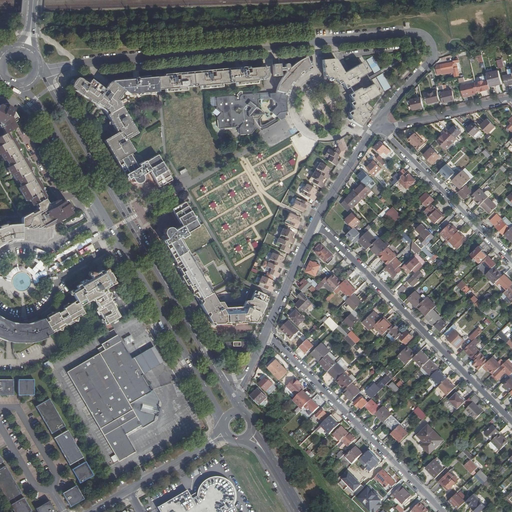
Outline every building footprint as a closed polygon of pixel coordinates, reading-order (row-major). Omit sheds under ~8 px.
[(381,69),(372,55),(367,59),(375,73),(381,69)] [(277,87),(276,91),(287,94),(289,90),(291,85),(293,81),(296,78),(300,75),(303,72),(307,69),(311,67),(306,57),(301,59),(297,61),(293,64),(289,68),(289,64),(288,63),(287,63),(286,63),(285,64),(285,65),(284,66),(285,67),(283,67),(284,71),(285,71),(285,72),(283,75),(280,79),(279,83),(277,87)] [(336,58),(322,59),(324,79),(327,79),(331,80),(334,81),(337,83),(340,85),(343,87),(344,86),(346,89),(353,85),(351,82),(353,82),(354,83),(356,82),(357,81),(357,80),(356,79),(367,73),(361,62),(344,72),(336,58)] [(442,70),(453,67),(452,64),(452,62),(444,63),(444,65),(441,65),(437,65),(438,72),(442,71),(442,70)] [(280,75),(279,64),(272,64),(273,76),(280,75)] [(163,76),(156,77),(157,88),(161,87),(165,87),(165,92),(187,90),(186,84),(190,84),(197,84),(200,83),(201,89),(222,87),(222,81),(225,81),(232,80),(236,80),(236,85),(257,83),(257,78),(260,77),(264,77),(264,78),(265,77),(266,75),(266,74),(266,66),(248,68),(248,66),(223,68),(223,70),(214,71),(213,69),(188,72),(188,74),(178,75),(178,73),(163,74),(163,76)] [(505,85),(511,83),(511,70),(511,68),(507,69),(508,74),(503,75),(505,85)] [(392,86),(383,72),(376,75),(386,90),(392,86)] [(130,94),(158,92),(158,90),(157,88),(156,77),(149,78),(146,78),(141,78),(137,79),(136,78),(135,77),(134,79),(125,80),(125,79),(122,79),(122,80),(112,81),(111,82),(123,92),(125,93),(126,94),(128,94),(130,94)] [(491,92),(503,89),(501,77),(488,80),(491,89),(491,92)] [(104,141),(116,162),(130,153),(132,152),(125,139),(135,133),(117,101),(123,92),(111,82),(110,84),(108,83),(104,89),(90,80),(87,84),(80,79),(77,79),(74,79),(73,81),(72,84),(72,86),(74,88),(76,90),(90,101),(104,111),(110,122),(111,121),(113,124),(112,125),(117,133),(104,141)] [(475,83),(477,91),(479,91),(480,92),(491,89),(488,80),(475,83)] [(350,97),(349,97),(349,98),(350,102),(350,106),(349,110),(348,114),(346,118),(361,127),(371,112),(368,108),(367,109),(364,103),(380,93),(374,83),(363,90),(362,89),(361,89),(359,90),(359,91),(357,92),(356,90),(349,94),(350,97)] [(471,95),(477,93),(477,91),(475,83),(461,86),(464,97),(471,96),(471,95)] [(442,84),(437,85),(437,89),(440,100),(441,102),(442,102),(442,103),(455,100),(453,89),(444,91),(442,84)] [(427,103),(440,100),(437,89),(425,92),(427,103)] [(286,98),(287,94),(276,91),(258,92),(240,95),(238,97),(238,100),(235,100),(235,97),(232,95),(224,96),(224,97),(223,96),(215,97),(214,98),(214,107),(213,108),(214,110),(218,113),(214,118),(214,120),(215,121),(216,130),(218,131),(225,130),(226,129),(227,130),(234,129),(235,128),(237,129),(237,135),(239,136),(249,135),(254,130),(251,127),(253,126),(252,119),(254,117),(257,119),(259,117),(260,117),(261,116),(262,115),(262,114),(262,113),(258,109),(257,101),(269,100),(271,101),(272,110),(270,112),(280,120),(288,116),(287,112),(286,109),(286,106),(286,102),(286,98)] [(413,110),(424,107),(421,96),(411,99),(413,110)] [(0,126),(4,134),(0,136),(0,154),(4,161),(5,160),(8,164),(8,165),(8,167),(6,168),(10,175),(11,174),(15,180),(17,180),(19,184),(19,185),(20,186),(18,188),(26,201),(27,200),(29,202),(30,202),(32,206),(34,205),(35,205),(37,207),(35,208),(36,209),(37,211),(31,214),(30,213),(23,217),(24,218),(21,220),(21,228),(24,228),(24,227),(25,227),(29,226),(30,228),(33,226),(34,228),(38,226),(39,228),(42,226),(43,228),(53,222),(54,224),(71,214),(69,210),(71,209),(66,201),(64,201),(60,203),(58,200),(53,202),(51,202),(48,204),(47,203),(44,199),(45,198),(44,197),(45,196),(43,193),(44,191),(43,191),(42,191),(41,190),(42,187),(38,182),(39,180),(38,179),(35,178),(35,177),(34,176),(31,171),(29,172),(29,171),(30,167),(27,162),(27,160),(26,159),(23,158),(24,156),(22,156),(19,152),(18,152),(17,151),(18,147),(15,142),(16,140),(15,139),(12,139),(12,137),(11,137),(8,132),(15,127),(13,123),(15,121),(15,120),(14,119),(16,118),(13,113),(12,112),(13,109),(4,104),(2,104),(2,106),(0,105),(0,126)] [(488,119),(481,127),(484,129),(489,134),(496,127),(488,119)] [(481,127),(476,121),(466,130),(475,138),(484,129),(481,127)] [(455,125),(449,131),(455,138),(461,132),(455,125)] [(446,151),(457,140),(455,138),(449,131),(447,130),(444,133),(445,134),(437,142),(446,151)] [(426,144),(415,134),(409,140),(413,144),(413,143),(415,145),(414,146),(419,150),(426,144)] [(338,147),(334,153),(338,155),(341,157),(344,153),(343,152),(344,149),(347,148),(343,138),(340,140),(336,141),(338,147)] [(382,155),(381,156),(388,163),(389,163),(386,160),(390,156),(388,155),(391,152),(381,142),(379,144),(378,143),(376,145),(377,146),(376,147),(382,155)] [(382,155),(376,147),(374,149),(381,156),(382,155)] [(440,157),(432,148),(424,155),(433,164),(440,157)] [(329,159),(327,161),(336,166),(338,162),(335,160),(338,155),(334,153),(329,149),(325,156),(329,159)] [(483,152),(488,158),(491,155),(486,149),(483,152)] [(132,157),(130,153),(116,162),(127,180),(129,178),(130,178),(133,182),(138,183),(140,182),(141,178),(140,176),(140,175),(148,171),(159,188),(171,180),(157,156),(144,163),(141,157),(135,156),(132,157)] [(385,167),(388,163),(381,156),(377,159),(385,167)] [(383,168),(376,160),(367,168),(371,172),(369,173),(374,179),(380,174),(379,172),(383,168)] [(320,163),(314,172),(324,178),(327,180),(330,176),(326,173),(329,169),(320,163)] [(451,182),(459,174),(448,163),(440,171),(451,182)] [(308,180),(321,189),(324,184),(321,182),(324,178),(314,172),(308,180)] [(417,181),(408,172),(403,178),(400,181),(408,189),(417,181)] [(451,183),(459,192),(469,182),(461,173),(451,183)] [(450,184),(458,193),(459,192),(451,183),(450,184)] [(301,193),(313,201),(316,197),(313,195),(315,191),(306,184),(301,193)] [(364,201),(373,192),(365,184),(360,189),(358,188),(355,191),(363,199),(364,201)] [(473,192),(467,186),(460,194),(465,200),(473,192)] [(472,197),(481,206),(482,205),(489,198),(480,188),(472,197)] [(394,193),(391,190),(381,200),(384,203),(394,193)] [(355,191),(345,201),(352,207),(353,209),(360,202),(363,199),(355,191)] [(428,193),(421,199),(428,206),(435,200),(428,193)] [(487,209),(491,213),(498,207),(489,198),(482,205),(486,210),(487,209)] [(304,207),(306,208),(308,204),(302,201),(297,199),(292,207),(303,212),(304,209),(303,209),(304,207)] [(347,211),(352,207),(345,201),(345,200),(341,204),(347,211)] [(184,202),(171,209),(181,226),(173,231),(172,230),(170,230),(169,229),(167,229),(166,230),(165,231),(164,232),(164,234),(164,235),(166,239),(164,240),(163,241),(173,259),(186,251),(187,251),(181,239),(187,236),(186,234),(199,226),(184,202)] [(437,210),(431,205),(426,210),(431,216),(430,217),(436,224),(439,221),(443,217),(437,210)] [(402,216),(393,207),(391,210),(386,214),(395,222),(398,220),(402,216)] [(445,217),(437,209),(437,210),(443,217),(439,221),(439,222),(445,217)] [(360,221),(363,218),(355,211),(353,213),(353,214),(347,220),(354,228),(355,227),(361,222),(360,221)] [(298,221),(299,221),(301,218),(289,213),(285,224),(290,226),(291,224),(298,228),(300,223),(297,222),(298,221)] [(491,221),(496,226),(503,219),(499,214),(491,221)] [(379,216),(370,225),(372,228),(382,218),(379,216)] [(511,222),(506,217),(503,219),(496,226),(504,235),(511,228),(511,229),(511,227),(511,222)] [(23,237),(24,228),(21,228),(21,220),(21,219),(21,224),(16,224),(11,225),(6,225),(6,224),(0,226),(0,245),(1,245),(5,243),(10,241),(14,240),(15,240),(19,240),(23,240),(23,237)] [(426,246),(435,237),(422,224),(417,229),(423,236),(419,239),(426,246)] [(442,232),(449,240),(458,232),(459,231),(456,228),(455,229),(453,227),(450,224),(442,232)] [(355,227),(354,228),(347,235),(355,243),(364,236),(355,227)] [(283,229),(279,238),(290,242),(293,244),(294,240),(291,239),(293,234),(283,229)] [(359,241),(368,250),(370,247),(377,241),(368,232),(367,233),(359,241)] [(400,236),(406,242),(407,240),(410,242),(412,240),(404,232),(400,236)] [(461,235),(458,232),(449,240),(458,249),(468,240),(464,236),(463,238),(461,235)] [(287,247),(290,242),(279,238),(275,245),(280,247),(280,249),(289,253),(291,249),(287,247)] [(370,247),(379,256),(386,249),(387,249),(384,245),(385,244),(379,238),(377,241),(370,247)] [(476,246),(471,241),(468,244),(473,249),(476,246)] [(316,250),(314,251),(325,263),(326,262),(327,263),(329,263),(333,259),(333,257),(331,256),(333,255),(322,244),(321,245),(320,243),(314,248),(316,250)] [(477,260),(480,263),(482,262),(488,255),(483,250),(484,249),(480,245),(471,254),(475,258),(473,260),(475,262),(477,260)] [(424,247),(422,250),(431,259),(433,256),(424,247)] [(395,258),(386,249),(379,256),(378,257),(387,266),(395,258)] [(188,255),(186,251),(173,259),(182,275),(184,278),(182,279),(185,284),(186,283),(188,285),(197,301),(211,293),(209,290),(210,289),(206,282),(205,282),(201,276),(202,275),(198,268),(197,268),(193,262),(194,261),(190,254),(188,255)] [(272,253),(268,262),(279,267),(282,268),(284,264),(281,262),(283,257),(272,253)] [(483,263),(482,262),(480,263),(478,266),(486,275),(494,267),(497,265),(489,257),(483,263)] [(402,264),(396,258),(395,258),(387,266),(386,268),(396,277),(402,271),(398,267),(402,264)] [(423,266),(416,258),(407,266),(412,271),(413,270),(416,273),(423,266)] [(269,274),(278,278),(280,273),(277,272),(279,267),(268,262),(265,269),(270,272),(269,274)] [(320,267),(311,263),(307,272),(316,276),(320,267)] [(423,266),(416,273),(408,281),(413,286),(424,276),(421,272),(425,268),(423,266)] [(503,276),(494,267),(486,275),(495,284),(496,283),(503,276)] [(48,320),(45,322),(52,333),(58,329),(58,331),(61,332),(62,330),(62,327),(73,321),(77,322),(78,319),(77,317),(83,313),(80,307),(94,298),(95,300),(95,301),(98,307),(97,308),(97,309),(109,299),(108,297),(109,295),(107,293),(107,292),(105,291),(106,286),(109,285),(111,285),(114,284),(112,281),(113,280),(109,274),(102,278),(103,276),(102,275),(101,275),(98,275),(98,276),(97,277),(97,275),(92,277),(93,279),(89,282),(86,281),(84,283),(84,284),(78,287),(79,290),(72,294),(76,301),(70,305),(70,304),(68,304),(66,305),(65,307),(65,308),(63,309),(64,311),(58,314),(57,313),(50,316),(47,318),(48,320)] [(343,283),(335,274),(331,278),(329,280),(326,278),(323,281),(325,284),(327,282),(335,290),(339,286),(343,283)] [(507,277),(504,275),(503,276),(496,283),(498,286),(501,283),(507,290),(511,285),(511,281),(507,277)] [(270,285),(273,281),(262,276),(258,286),(271,292),(274,287),(270,285)] [(304,292),(312,284),(306,278),(300,283),(303,286),(300,288),(304,292)] [(342,289),(350,298),(354,293),(357,290),(349,282),(350,281),(347,279),(343,283),(339,286),(342,289)] [(470,291),(461,282),(457,286),(466,295),(470,291)] [(315,294),(318,291),(315,288),(313,286),(310,289),(315,294)] [(257,319),(259,319),(262,313),(260,311),(261,309),(263,310),(269,296),(255,290),(251,300),(248,306),(243,307),(226,308),(223,306),(220,308),(218,306),(219,303),(216,303),(211,293),(197,301),(205,314),(207,313),(209,315),(210,317),(208,320),(210,323),(213,323),(214,326),(220,325),(221,324),(222,324),(223,323),(227,322),(228,321),(231,321),(232,320),(232,319),(233,318),(234,318),(235,318),(236,319),(237,320),(237,321),(241,320),(242,321),(246,321),(247,322),(249,321),(250,322),(256,322),(257,319)] [(425,300),(415,291),(408,298),(417,308),(417,307),(425,300)] [(329,301),(336,294),(333,292),(327,299),(329,301)] [(301,299),(295,305),(303,312),(313,303),(303,293),(299,297),(301,299)] [(346,301),(355,310),(363,302),(354,293),(350,298),(346,301)] [(478,300),(473,294),(470,297),(475,303),(478,300)] [(436,307),(427,298),(425,300),(417,307),(421,311),(421,310),(427,316),(433,310),(436,307)] [(103,321),(105,325),(109,322),(119,317),(109,299),(97,309),(104,321),(103,321)] [(382,302),(375,308),(378,311),(384,304),(382,302)] [(492,310),(490,307),(488,309),(484,313),(487,315),(492,310)] [(305,319),(297,310),(291,317),(299,325),(305,319)] [(425,317),(434,326),(435,325),(442,319),(433,310),(427,316),(425,317)] [(375,312),(367,319),(373,326),(381,319),(375,312)] [(355,317),(351,314),(345,320),(351,327),(358,320),(355,317)] [(327,322),(335,330),(339,326),(331,316),(328,319),(330,320),(327,322)] [(387,320),(384,317),(375,326),(380,330),(384,335),(388,331),(391,327),(386,321),(387,320)] [(48,335),(52,333),(45,322),(43,319),(39,321),(35,322),(30,324),(25,324),(21,325),(16,324),(12,324),(8,322),(4,321),(1,319),(0,318),(0,339),(2,340),(8,342),(14,343),(19,343),(24,343),(29,343),(34,342),(38,341),(43,339),(46,338),(45,336),(48,335)] [(448,325),(442,319),(435,325),(441,332),(448,325)] [(113,329),(109,322),(105,325),(104,325),(108,332),(113,329)] [(287,323),(281,329),(285,334),(289,330),(288,329),(290,326),(287,323)] [(388,331),(397,340),(403,334),(397,328),(399,327),(395,323),(391,327),(388,331)] [(313,333),(319,327),(316,325),(310,331),(313,333)] [(454,325),(446,333),(449,336),(448,338),(458,348),(466,341),(455,330),(457,328),(454,325)] [(470,338),(473,342),(477,338),(481,333),(478,330),(470,338)] [(298,348),(307,339),(300,331),(298,333),(299,334),(290,343),(295,349),(297,347),(298,348)] [(407,331),(400,338),(407,344),(413,337),(407,331)] [(506,335),(502,331),(498,334),(504,339),(507,336),(506,335)] [(123,339),(127,344),(134,340),(131,334),(123,339)] [(346,337),(355,346),(357,344),(352,338),(348,334),(346,337)] [(67,372),(119,462),(135,452),(125,435),(141,426),(142,428),(153,421),(155,415),(157,408),(158,402),(152,391),(150,392),(141,376),(143,375),(133,359),(133,358),(131,359),(117,336),(101,345),(104,350),(67,372)] [(511,340),(507,336),(504,339),(502,341),(506,344),(508,342),(511,340)] [(464,350),(473,359),(480,352),(475,347),(481,342),(477,338),(473,342),(464,350)] [(314,346),(307,339),(300,347),(306,354),(314,346)] [(397,345),(403,352),(406,348),(400,342),(397,345)] [(318,357),(321,361),(327,354),(330,352),(321,343),(312,352),(316,355),(318,354),(319,356),(318,357)] [(146,352),(133,359),(143,375),(155,368),(163,363),(154,347),(146,352)] [(403,352),(399,356),(407,365),(414,358),(416,356),(407,347),(406,348),(403,352)] [(414,358),(423,368),(430,360),(421,351),(416,356),(414,358)] [(483,354),(480,352),(473,359),(476,361),(473,364),(480,370),(483,367),(488,362),(482,355),(483,354)] [(321,361),(329,370),(330,370),(336,364),(327,354),(321,361)] [(488,362),(483,367),(486,370),(488,368),(490,370),(494,374),(502,366),(493,357),(489,361),(488,362)] [(266,365),(269,368),(276,361),(274,359),(266,365)] [(288,371),(277,360),(276,361),(269,368),(280,379),(288,371)] [(429,379),(431,377),(439,369),(431,360),(430,360),(423,368),(421,370),(429,379)] [(506,373),(509,376),(511,373),(511,363),(511,362),(510,363),(508,360),(502,366),(494,374),(493,375),(498,380),(506,373)] [(319,362),(328,371),(329,371),(329,370),(321,361),(319,362)] [(334,376),(337,380),(345,372),(346,371),(338,362),(336,364),(330,370),(335,375),(334,376)] [(440,386),(447,379),(444,376),(442,373),(442,372),(439,369),(431,377),(440,386)] [(356,379),(347,371),(346,371),(345,372),(354,381),(356,379)] [(354,381),(345,372),(337,380),(340,384),(346,389),(352,383),(354,381)] [(289,373),(282,380),(287,385),(294,378),(289,373)] [(370,394),(374,397),(391,380),(386,375),(383,377),(385,379),(378,386),(376,384),(367,392),(369,395),(370,394)] [(266,377),(259,384),(266,391),(273,385),(266,377)] [(303,391),(305,389),(300,384),(299,382),(296,378),(287,386),(296,395),(297,397),(303,391)] [(13,379),(0,379),(0,395),(13,395),(13,379)] [(33,379),(18,379),(17,395),(33,395),(33,379)] [(440,386),(439,387),(448,396),(456,388),(453,385),(452,386),(450,384),(451,383),(447,379),(440,386)] [(400,388),(393,382),(390,385),(396,392),(400,388)] [(344,392),(353,400),(361,392),(352,383),(346,389),(344,391),(344,392)] [(258,389),(250,396),(260,406),(267,398),(258,389)] [(310,398),(303,391),(297,397),(294,400),(297,403),(298,402),(302,405),(304,407),(312,400),(310,398)] [(464,403),(466,401),(463,398),(460,395),(458,393),(450,401),(458,409),(464,403)] [(360,405),(363,408),(368,403),(362,396),(355,403),(358,406),(360,405)] [(483,411),(469,398),(466,401),(464,403),(468,407),(466,409),(475,419),(483,411)] [(65,426),(49,399),(35,407),(51,434),(65,426)] [(318,405),(312,411),(315,414),(321,408),(318,405)] [(367,415),(370,419),(374,415),(376,413),(369,406),(362,413),(365,416),(367,415)] [(374,415),(383,424),(385,422),(391,416),(382,407),(376,413),(374,415)] [(415,411),(424,420),(428,416),(425,412),(422,410),(419,407),(415,411)] [(317,416),(324,423),(330,417),(323,410),(317,416)] [(341,424),(333,415),(331,416),(339,425),(341,424)] [(385,422),(394,431),(401,424),(392,415),(391,416),(385,422)] [(339,425),(331,416),(330,417),(324,423),(322,425),(323,427),(331,434),(339,425)] [(392,433),(401,442),(410,433),(401,424),(394,431),(395,431),(392,433)] [(444,440),(429,425),(418,435),(426,444),(423,447),(430,454),(444,440)] [(485,433),(493,440),(500,433),(493,425),(485,433)] [(334,435),(340,442),(342,440),(348,434),(342,427),(334,435)] [(83,457),(67,430),(53,439),(69,466),(83,457)] [(356,440),(349,433),(348,434),(342,440),(348,447),(356,440)] [(506,439),(500,433),(493,440),(492,441),(498,447),(501,450),(509,442),(506,439)] [(348,457),(354,463),(363,454),(357,448),(348,457)] [(466,449),(463,452),(467,455),(471,460),(472,461),(475,458),(466,449)] [(337,456),(340,459),(345,454),(342,451),(337,456)] [(370,452),(361,461),(367,467),(366,468),(370,472),(380,462),(370,452)] [(436,478),(448,466),(443,461),(440,464),(436,459),(426,468),(436,478)] [(474,470),(478,466),(472,461),(471,460),(465,466),(473,475),(477,472),(474,470)] [(93,475),(85,462),(71,470),(79,484),(93,475)] [(20,493),(4,466),(0,468),(0,489),(7,501),(20,493)] [(348,469),(339,478),(342,482),(351,473),(348,469)] [(396,483),(382,470),(376,477),(387,487),(390,484),(393,486),(396,483)] [(478,473),(486,482),(490,478),(481,470),(478,473)] [(449,472),(440,481),(448,490),(459,480),(455,476),(454,477),(449,472)] [(186,490),(157,507),(159,511),(232,511),(235,511),(231,504),(232,502),(233,502),(234,495),(233,492),(232,489),(231,486),(229,483),(227,481),(224,479),(222,478),(219,477),(216,476),(213,476),(211,477),(208,478),(205,479),(203,481),(201,483),(199,486),(197,489),(196,492),(197,492),(197,495),(196,495),(191,498),(189,495),(186,490)] [(492,481),(490,478),(486,482),(484,484),(487,487),(492,481)] [(374,479),(362,490),(367,494),(374,488),(373,487),(378,483),(374,479)] [(504,488),(510,483),(507,479),(501,485),(504,488)] [(61,493),(69,507),(83,499),(75,485),(61,493)] [(402,487),(394,495),(403,505),(408,499),(406,497),(409,494),(402,487)] [(465,502),(457,493),(450,500),(458,509),(465,502)] [(479,500),(473,494),(466,501),(472,507),(470,509),(473,511),(479,511),(485,506),(479,500)] [(30,511),(31,511),(23,498),(9,505),(12,511),(30,511)] [(35,509),(37,511),(55,511),(49,501),(35,509)] [(413,510),(415,511),(428,511),(429,511),(420,503),(413,510)]
